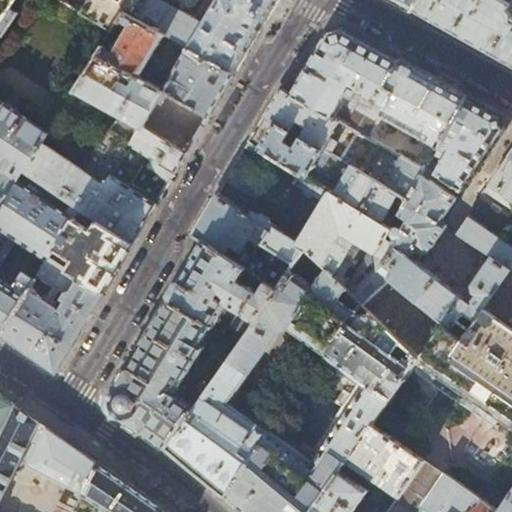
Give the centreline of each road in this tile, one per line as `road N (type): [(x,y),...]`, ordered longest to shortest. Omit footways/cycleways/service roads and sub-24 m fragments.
road 1 (residential): [(314,0),(69,408)]
road 2 (residential): [(511,91),(345,0)]
road 3 (residential): [(203,511),(69,408)]
